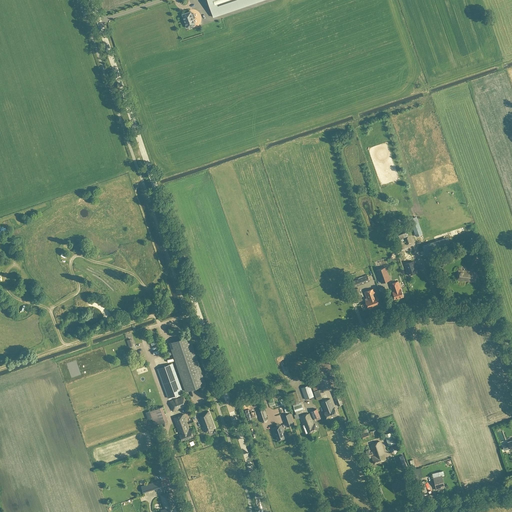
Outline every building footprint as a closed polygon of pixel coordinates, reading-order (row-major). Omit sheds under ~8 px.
[(207,0),(213,17),(264,0),(207,0)] [(190,12),(182,15),(186,28),(189,27),(189,29),(193,28),(192,26),(195,25),(193,19),(195,18),(193,14),(191,14),(190,12)] [(422,234),(417,218),(410,220),(415,237),(414,237),(417,248),(426,245),(422,234)] [(407,233),(398,236),(400,242),(404,241),(403,239),(408,236),(407,233)] [(442,250),(439,241),(427,245),(430,254),(442,250)] [(419,265),(415,267),(413,262),(412,262),(407,250),(400,253),(407,270),(407,271),(409,276),(419,272),(418,270),(420,269),(419,265)] [(440,255),(435,261),(443,268),(447,263),(440,255)] [(386,267),(376,271),(381,283),(390,280),(386,267)] [(458,271),(457,280),(475,283),(477,273),(458,271)] [(354,288),(369,282),(367,276),(352,282),(354,288)] [(398,282),(390,285),(392,292),(394,300),(403,297),(401,290),(398,282)] [(362,301),(358,289),(350,291),(354,304),(362,301)] [(373,289),(364,293),(367,301),(365,302),(368,309),(380,305),(377,297),(376,297),(373,289)] [(170,344),(186,392),(206,385),(190,337),(170,344)] [(172,364),(158,369),(168,399),(182,394),(172,364)] [(305,400),(313,397),(309,386),(301,388),(305,400)] [(304,413),(300,403),(296,392),(288,394),(292,406),(293,405),(296,415),(294,416),(296,420),(299,419),(298,415),(304,413)] [(332,394),(337,407),(342,405),(338,392),(332,394)] [(184,397),(169,402),(173,412),(187,407),(184,397)] [(330,399),(321,403),(325,413),(324,413),(326,420),(337,416),(334,409),(333,409),(330,399)] [(273,403),(264,406),(270,421),(278,418),(273,403)] [(162,407),(150,412),(155,426),(167,422),(162,407)] [(263,423),(266,422),(267,419),(264,409),(261,408),(258,409),(257,412),(260,422),(263,423)] [(199,415),(204,427),(202,427),(204,433),(214,429),(208,411),(199,415)] [(178,428),(187,425),(183,414),(174,418),(178,428)] [(293,425),(289,414),(283,416),(287,427),(293,425)] [(308,414),(300,417),(303,426),(302,426),(306,434),(316,430),(314,425),(313,426),(308,414)] [(187,425),(178,428),(180,435),(179,436),(181,441),(193,437),(190,428),(188,429),(187,425)] [(283,432),(281,425),(272,428),(274,434),(275,434),(277,441),(285,438),(283,432)] [(384,435),(388,446),(397,443),(393,432),(384,435)] [(371,458),(374,464),(385,460),(379,442),(370,445),(374,457),(371,458)] [(391,454),(395,454),(398,451),(396,446),(391,446),(389,450),(391,454)] [(161,481),(162,487),(170,485),(167,473),(160,475),(162,480),(161,481)] [(439,490),(439,489),(445,487),(442,477),(433,479),(435,486),(434,487),(435,491),(439,490)] [(162,487),(161,481),(141,487),(143,493),(151,490),(162,487)] [(404,481),(392,485),(394,493),(406,489),(404,481)] [(418,494),(427,492),(424,481),(415,484),(418,494)] [(170,493),(164,495),(165,495),(168,505),(169,509),(170,509),(171,510),(168,511),(180,511),(179,507),(175,508),(170,493)] [(165,495),(164,495),(160,496),(165,510),(161,511),(160,511),(168,511),(171,510),(170,509),(169,509),(168,505),(165,495)]
